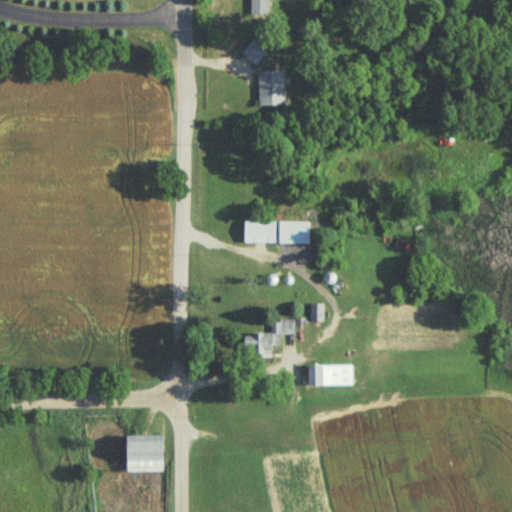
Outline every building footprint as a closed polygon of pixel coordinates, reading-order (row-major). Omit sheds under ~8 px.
[(249,0),(249,12),(265,12),(265,0),(249,0)] [(253,62),(264,49),(251,38),(240,51),(253,62)] [(258,103),(280,102),(279,68),(256,69),(258,103)] [(242,241),(273,240),(273,227),(241,228),(242,241)] [(285,281),(288,280),(290,277),(290,274),(288,271),(285,270),(282,271),(280,274),(280,277),(282,280),(285,281)] [(328,281),(331,280),(333,277),(333,274),(331,271),(327,270),(324,271),(322,274),(322,277),(324,280),(328,281)] [(268,283),(272,282),(274,279),(273,276),(271,273),(268,272),(265,273),(263,276),(263,279),(265,282),(268,283)] [(322,304),(310,304),(309,322),(322,322),(322,304)] [(270,357),(270,347),(278,347),(278,336),(294,336),(294,320),(269,321),(269,334),(241,335),(241,357),(270,357)] [(304,361),(305,381),(319,381),(318,361),(304,361)] [(124,434),(125,469),(159,469),(159,433),(124,434)]
